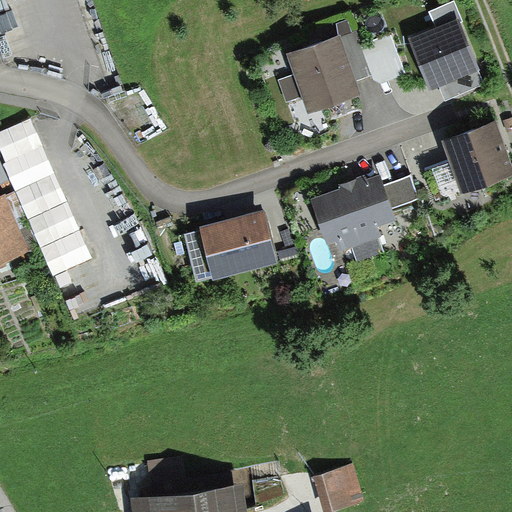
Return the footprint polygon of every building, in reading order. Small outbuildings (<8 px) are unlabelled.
[(0,0),(0,28),(45,7),(41,0),(0,0)] [(436,21),(409,32),(429,84),(480,63),(462,19),(463,18),(455,0),(448,0),(430,7),(436,21)] [(339,32),(292,48),(310,102),(357,86),(339,32)] [(511,157),(497,114),(442,132),(451,157),(425,165),(435,195),(511,169),(511,157)] [(37,119),(0,133),(0,144),(51,276),(91,261),(37,119)] [(382,170),(311,193),(326,239),(336,236),(341,248),(352,244),(357,259),(384,250),(379,235),(383,234),(378,221),(397,214),(394,205),(419,196),(411,171),(386,180),(382,170)] [(4,192),(0,193),(0,256),(27,245),(4,192)] [(267,209),(185,229),(197,277),(279,256),(267,209)] [(323,500),(364,494),(358,456),(317,462),(323,500)] [(241,511),(238,482),(137,495),(138,511),(241,511)]
